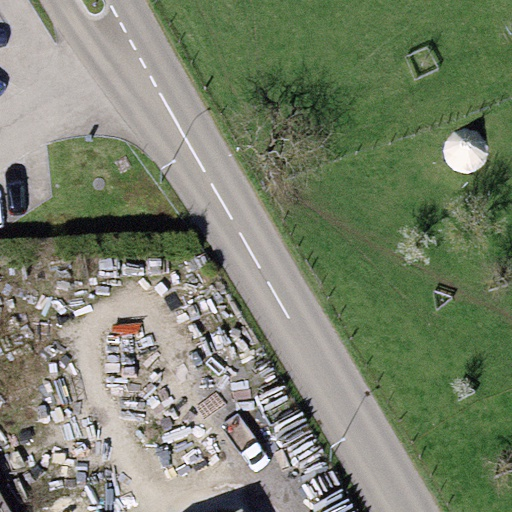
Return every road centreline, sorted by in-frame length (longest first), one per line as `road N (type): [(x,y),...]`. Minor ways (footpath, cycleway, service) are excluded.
road 1 (tertiary): [(101,0),(399,511)]
road 2 (unknown): [(285,511),(243,421),(187,332),(148,308),(128,306),(89,326),(81,343),(141,511)]
